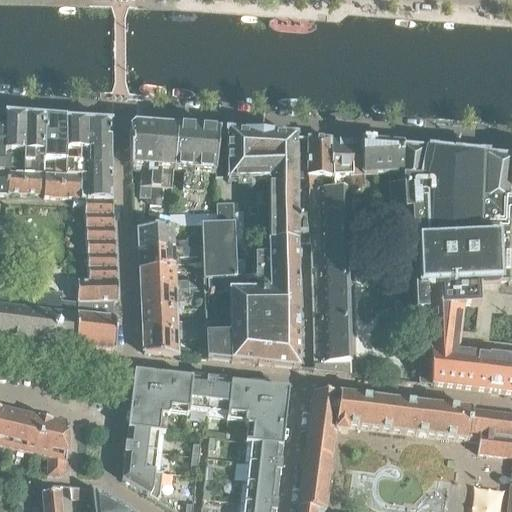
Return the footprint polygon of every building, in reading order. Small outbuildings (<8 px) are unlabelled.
[(24,177),(25,120),(4,118),(4,123),(3,176),(9,176),(24,177)] [(39,121),(25,120),(24,177),(26,177),(33,178),(33,176),(33,157),(38,157),(43,157),(44,157),(45,122),(39,121)] [(44,157),(43,157),(43,165),(65,165),(66,165),(66,153),(65,153),(66,123),(45,122),(44,157)] [(65,165),(65,179),(77,179),(76,195),(86,196),(88,125),(66,123),(65,153),(66,153),(79,154),(79,165),(66,165),(65,165)] [(112,204),(109,131),(109,126),(88,125),(86,196),(76,195),(76,203),(80,203),(84,204),(84,203),(112,204)] [(150,188),(154,129),(134,128),(128,132),(130,170),(141,171),(138,201),(148,202),(149,202),(150,188)] [(149,202),(148,202),(148,208),(160,209),(162,191),(171,191),(172,174),(175,131),(154,129),(150,188),(149,202)] [(192,193),(196,133),(175,131),(172,174),(183,175),(183,178),(182,179),(181,192),(192,193)] [(217,134),(196,133),(192,193),(202,194),(204,176),(214,177),(217,134)] [(307,182),(308,143),(296,142),(296,141),(239,136),(225,135),(226,183),(225,183),(225,185),(239,185),(267,184),(267,245),(297,245),(298,246),(298,248),(306,247),(309,247),(309,234),(309,224),(305,224),(297,225),(297,182),(307,182)] [(308,143),(307,182),(308,192),(322,192),(321,180),(328,180),(328,144),(308,142),(308,143)] [(360,147),(328,144),(328,180),(349,179),(350,192),(363,192),(363,180),(361,146),(360,147)] [(403,214),(401,150),(375,148),(375,147),(370,146),(361,146),(363,180),(373,180),(388,179),(389,215),(403,214)] [(426,152),(401,150),(403,214),(410,214),(418,386),(429,388),(426,307),(479,310),(480,282),(508,283),(511,227),(511,226),(508,226),(509,194),(511,194),(511,159),(488,158),(488,157),(478,157),(458,155),(437,153),(437,152),(427,151),(426,152)] [(65,179),(65,165),(54,165),(54,178),(60,178),(65,179)] [(9,184),(9,176),(3,176),(0,176),(0,200),(8,201),(8,198),(9,184)] [(26,184),(26,177),(24,177),(9,176),(9,184),(8,198),(25,198),(26,184)] [(43,199),(44,178),(44,177),(38,177),(33,176),(33,178),(26,177),(26,184),(25,198),(43,199)] [(59,202),(60,178),(54,178),(44,178),(43,199),(43,201),(59,202)] [(76,195),(77,179),(65,179),(60,178),(59,202),(76,203),(76,195)] [(345,191),(322,192),(308,192),(308,213),(346,212),(345,191)] [(112,218),(112,204),(84,204),(84,218),(112,218)] [(255,279),(235,279),(233,227),(232,207),(216,207),(216,218),(216,228),(200,228),(200,229),(201,249),(201,258),(203,283),(203,291),(203,299),(204,324),(205,332),(205,341),(205,347),(206,362),(230,365),(231,364),(300,372),(298,248),(298,246),(297,245),(267,245),(267,258),(261,258),(254,258),(255,279)] [(346,233),(346,212),(308,213),(309,224),(309,234),(346,233)] [(113,232),(112,218),(84,218),(84,232),(113,232)] [(148,218),(147,230),(169,229),(170,219),(148,218)] [(190,229),(190,218),(170,219),(169,229),(178,229),(178,230),(190,229)] [(190,218),(190,229),(200,229),(200,228),(216,228),(216,218),(190,218)] [(511,227),(508,283),(480,282),(479,310),(426,307),(429,388),(511,397),(511,227)] [(169,229),(147,230),(137,231),(138,253),(175,251),(174,235),(178,235),(178,230),(178,229),(169,229)] [(114,245),(113,232),(84,232),(85,245),(114,245)] [(347,253),(346,233),(309,234),(309,247),(310,255),(347,253)] [(115,258),(114,245),(85,245),(86,258),(115,258)] [(175,259),(201,258),(201,249),(175,251),(138,253),(139,273),(179,271),(179,266),(175,267),(175,259)] [(347,274),(347,253),(310,255),(310,275),(347,274)] [(115,271),(115,258),(86,258),(87,271),(115,271)] [(116,284),(115,271),(87,271),(87,284),(116,284)] [(179,276),(179,271),(139,273),(140,293),(203,291),(203,283),(176,284),(175,276),(179,276)] [(348,295),(347,274),(310,275),(311,296),(348,295)] [(117,305),(116,284),(87,284),(78,284),(76,306),(113,306),(117,305)] [(0,337),(77,347),(77,319),(76,306),(61,304),(62,295),(0,287),(0,337)] [(203,291),(140,293),(141,314),(181,312),(181,308),(177,308),(176,300),(203,299),(203,291)] [(349,316),(348,295),(311,296),(311,317),(349,316)] [(113,322),(113,306),(76,306),(77,319),(113,322)] [(181,312),(141,314),(142,335),(205,332),(204,324),(178,325),(177,317),(182,317),(181,312)] [(349,316),(311,317),(312,338),(349,337),(349,316)] [(115,352),(115,322),(113,322),(77,319),(77,347),(81,348),(81,353),(87,353),(87,348),(115,352)] [(205,341),(205,332),(142,335),(143,355),(178,359),(178,358),(182,359),(182,342),(205,341)] [(350,357),(349,337),(312,338),(313,359),(350,357)] [(206,362),(205,347),(200,347),(198,360),(206,362)] [(350,367),(350,357),(313,359),(313,374),(349,378),(349,367),(350,367)] [(188,414),(192,381),(138,375),(133,379),(127,433),(159,436),(164,437),(164,435),(159,435),(160,419),(166,420),(170,417),(170,413),(186,414),(185,420),(187,420),(188,414)] [(192,381),(188,414),(207,416),(211,382),(207,382),(206,383),(192,381)] [(211,382),(207,416),(226,419),(230,385),(215,384),(215,382),(211,382)] [(230,385),(226,419),(226,425),(228,425),(229,419),(245,421),(244,426),(247,429),(252,429),(251,445),(246,445),(245,446),(251,447),(282,450),(288,397),(284,391),(230,385)] [(326,511),(337,435),(348,436),(348,432),(478,446),(477,459),(511,463),(511,460),(511,418),(312,395),(296,511),(326,511)] [(0,449),(47,461),(47,478),(59,478),(65,473),(66,426),(0,410),(0,449)] [(159,436),(127,433),(126,447),(125,447),(125,453),(157,456),(159,436)] [(281,466),(282,450),(251,447),(248,466),(281,470),(282,466),(281,466)] [(157,456),(125,453),(123,471),(155,475),(157,456)] [(281,474),(281,470),(248,466),(246,487),(278,490),(280,474),(281,474)] [(155,475),(123,471),(122,482),(158,503),(160,498),(163,476),(155,475)] [(276,507),(278,490),(246,487),(244,507),(277,511),(277,507),(276,507)] [(92,502),(92,491),(68,490),(70,501),(92,502)] [(126,511),(111,503),(94,491),(92,491),(92,502),(93,511),(126,511)] [(59,494),(40,496),(41,509),(60,507),(59,494)]
